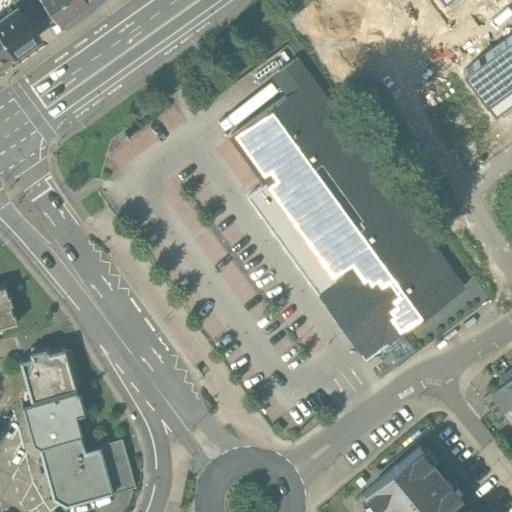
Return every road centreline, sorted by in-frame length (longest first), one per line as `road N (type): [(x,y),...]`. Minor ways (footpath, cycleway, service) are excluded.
road 1 (residential): [(505,0),(409,71),(398,94),(465,192)]
road 2 (primary): [(186,0),(0,131)]
road 3 (secondary): [(128,341),(0,175)]
road 4 (residential): [(287,479),(400,392),(432,381)]
road 5 (unclassified): [(128,341),(164,445),(157,511)]
road 6 (secondary): [(223,468),(128,341)]
road 7 (residential): [(432,381),(511,477)]
